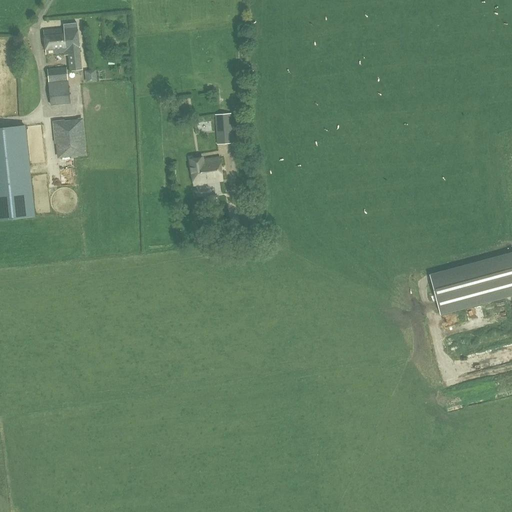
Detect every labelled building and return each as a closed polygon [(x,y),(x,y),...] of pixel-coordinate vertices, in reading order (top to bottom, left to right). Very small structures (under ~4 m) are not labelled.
[(70,71),(82,69),(77,23),(63,24),(64,28),(43,30),(46,54),(64,52),(64,55),(68,55),(70,71)] [(70,102),(67,80),(66,67),(47,69),(49,82),(51,104),(70,102)] [(232,143),(230,113),(215,114),(217,144),(232,143)] [(25,126),(0,128),(0,218),(34,215),(25,126)] [(55,130),(55,139),(55,142),(56,142),(56,151),(66,150),(64,129),(55,130)] [(222,181),(219,157),(203,160),(202,158),(190,160),(193,186),(222,181)] [(72,184),(66,184),(66,189),(77,188),(76,179),(72,180),(72,184)] [(232,235),(257,232),(254,207),(234,209),(235,224),(230,225),(232,235)] [(511,263),(430,285),(438,316),(511,295),(511,263)]
